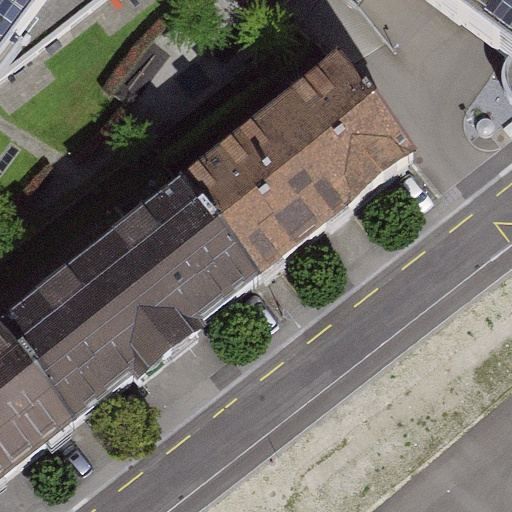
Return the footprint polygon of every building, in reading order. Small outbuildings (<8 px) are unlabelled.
[(511,0),(0,0),(0,83),(5,78),(105,0),(405,0),(511,77),(511,0)] [(417,172),(340,76),(184,198),(262,296),(417,172)] [(262,296),(184,198),(0,340),(0,342),(80,442),(162,376),(262,296)] [(511,336),(289,493),(301,511),(501,511),(511,505),(511,336)] [(80,442),(0,342),(0,505),(2,504),(10,497),(22,487),(34,478),(40,474),(52,464),(80,442)]
